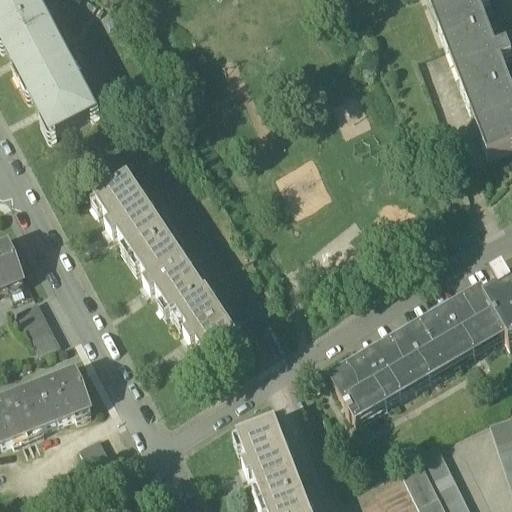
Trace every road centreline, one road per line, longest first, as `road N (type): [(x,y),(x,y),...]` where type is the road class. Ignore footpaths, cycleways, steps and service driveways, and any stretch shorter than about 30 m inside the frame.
road 1 (residential): [(511,246),(306,359),(155,459)]
road 2 (residential): [(13,191),(155,459)]
